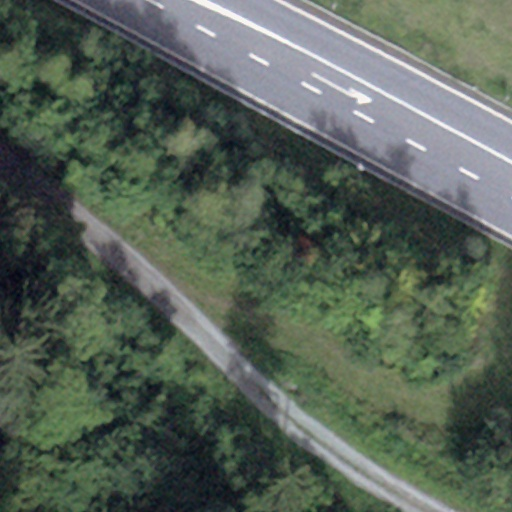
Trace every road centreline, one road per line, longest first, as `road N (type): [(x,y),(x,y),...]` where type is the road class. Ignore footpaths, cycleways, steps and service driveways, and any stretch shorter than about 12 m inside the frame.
road 1 (track): [(0,162),(214,337),(450,511)]
road 2 (primary): [(511,165),(187,0)]
